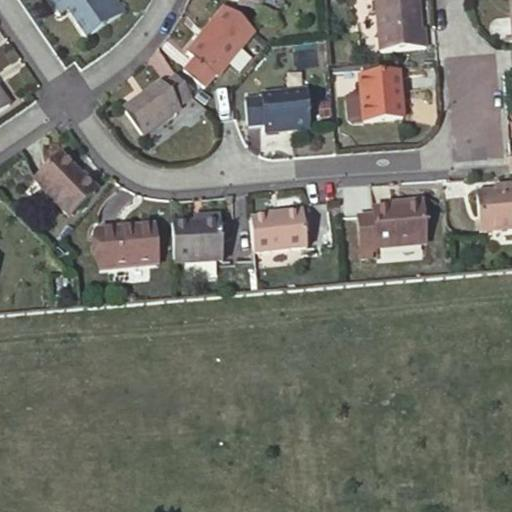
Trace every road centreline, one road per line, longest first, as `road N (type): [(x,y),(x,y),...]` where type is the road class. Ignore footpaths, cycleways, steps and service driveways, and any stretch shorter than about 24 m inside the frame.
road 1 (residential): [(454,66),(456,163),(417,170),(156,187),(121,175),(60,105)]
road 2 (residential): [(167,0),(134,52),(60,105)]
